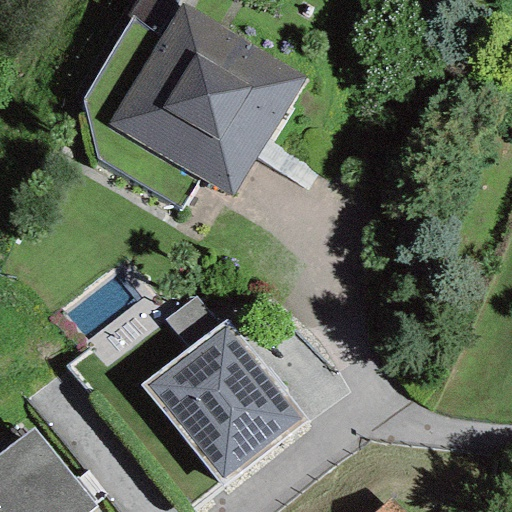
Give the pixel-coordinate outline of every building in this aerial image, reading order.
[(174,0),(137,0),(127,16),(153,32),(174,0)] [(304,76),(179,3),(107,124),(232,198),(304,76)] [(225,316),(138,386),(220,487),(307,416),(225,316)] [(32,427),(0,451),(0,511),(87,511),(95,506),(32,427)] [(407,511),(392,497),(378,511),(407,511)]
